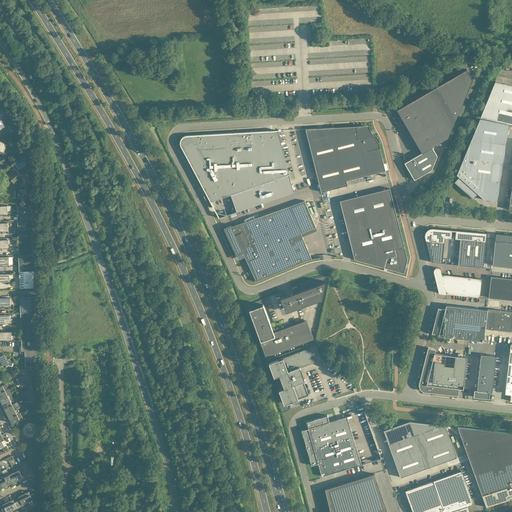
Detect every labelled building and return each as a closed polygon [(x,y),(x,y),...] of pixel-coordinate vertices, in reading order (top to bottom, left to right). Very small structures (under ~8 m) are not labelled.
[(417,144),(422,153),(432,147),(448,137),(469,88),(472,79),(466,69),(397,110),(407,127),(409,126),(419,142),(417,144)] [(511,85),(495,81),(480,117),(511,124),(511,85)] [(497,201),(509,124),(480,118),(457,174),(459,177),(454,182),(469,195),(473,198),(476,195),(477,193),(485,200),(497,201)] [(346,180),(385,170),(382,158),(381,158),(377,144),(377,142),(370,132),(369,130),(368,129),(367,127),(335,129),(335,127),(306,129),(321,192),(348,185),(346,180)] [(180,141),(180,143),(180,144),(181,146),(202,186),(203,186),(202,186),(203,185),(204,187),(203,187),(204,190),(205,189),(206,191),(205,191),(205,192),(211,202),(211,201),(213,201),(230,195),(231,194),(237,211),(293,192),(292,185),(290,180),(289,174),(278,130),(272,131),(270,131),(268,131),(187,135),(185,136),(182,137),(180,141)] [(432,147),(422,153),(405,163),(414,180),(431,170),(437,156),(432,147)] [(19,190),(15,190),(16,197),(19,197),(19,198),(26,198),(26,189),(25,189),(25,185),(21,185),(21,184),(24,181),(16,170),(8,176),(14,183),(17,180),(19,182),(19,190)] [(350,184),(365,180),(364,176),(349,180),(350,184)] [(405,257),(397,223),(398,223),(391,194),(376,198),(374,192),(340,201),(354,259),(376,265),(376,264),(402,271),(405,260),(406,259),(406,258),(405,257)] [(256,281),(301,262),(312,259),(301,233),(316,227),(305,201),(289,206),(231,226),(231,225),(231,224),(224,228),(237,256),(244,253),(247,259),(246,259),(256,281)] [(17,205),(18,220),(32,220),(32,207),(17,205)] [(18,220),(18,237),(33,237),(32,220),(18,220)] [(0,230),(5,230),(5,231),(8,231),(8,222),(1,223),(0,222),(0,230)] [(425,236),(425,237),(431,262),(483,268),(486,233),(456,230),(455,238),(460,239),(458,265),(444,263),(446,237),(451,238),(452,230),(433,228),(432,228),(431,228),(430,228),(430,229),(429,229),(428,229),(427,230),(427,231),(426,231),(426,232),(425,232),(425,233),(425,234),(425,235),(425,236)] [(492,265),(511,267),(511,235),(496,234),(492,265)] [(18,237),(19,254),(34,254),(33,237),(18,237)] [(0,247),(5,247),(5,248),(9,248),(8,239),(0,239),(0,247)] [(19,254),(19,271),(34,271),(34,254),(19,254)] [(0,264),(6,264),(6,265),(9,265),(9,256),(0,256),(0,264)] [(434,271),(435,275),(439,293),(480,297),(482,279),(442,274),(441,270),(440,271),(440,269),(439,269),(439,268),(438,268),(437,268),(436,268),(435,268),(435,269),(434,269),(434,270),(434,271)] [(34,271),(19,271),(20,288),(34,288),(34,271)] [(0,281),(6,281),(6,282),(10,282),(9,273),(0,273),(0,281)] [(511,278),(491,276),(488,297),(511,300),(511,278)] [(298,307),(322,299),(326,281),(280,298),(286,312),(296,308),(298,307)] [(0,305),(7,305),(7,306),(10,306),(10,297),(0,297),(0,305)] [(20,297),(20,312),(35,312),(35,297),(20,297)] [(273,332),(273,331),(275,330),(274,327),(273,325),(271,326),(263,304),(262,305),(250,309),(249,309),(251,313),(249,314),(250,317),(252,317),(259,337),(266,357),(314,339),(307,320),(290,326),(293,333),(275,339),(273,332)] [(438,308),(432,333),(439,334),(438,336),(483,341),(487,310),(446,305),(445,309),(438,308)] [(485,328),(511,331),(511,311),(488,309),(485,328)] [(20,312),(21,329),(36,329),(35,312),(20,312)] [(7,322),(8,323),(11,323),(11,314),(0,314),(0,322),(4,322),(7,322)] [(286,327),(273,332),(275,339),(293,333),(290,326),(286,327)] [(22,351),(25,351),(37,350),(36,329),(21,329),(22,351)] [(0,339),(8,339),(8,340),(11,340),(11,331),(0,331),(0,339)] [(286,403),(308,395),(303,381),(305,381),(300,367),(317,361),(312,347),(270,362),(269,363),(274,377),(276,376),(280,389),(279,390),(284,404),(286,403)] [(429,390),(431,392),(458,395),(458,388),(463,389),(467,357),(434,353),(435,349),(428,348),(419,383),(419,384),(419,385),(419,386),(420,387),(420,388),(421,389),(422,390),(423,390),(423,391),(424,391),(426,390),(429,390)] [(37,350),(25,351),(25,366),(37,366),(37,350)] [(0,366),(5,364),(6,367),(8,366),(12,367),(15,361),(11,360),(9,357),(6,359),(4,354),(0,355),(0,366)] [(492,392),(496,356),(481,354),(477,390),(474,390),(473,397),(489,399),(490,392),(492,392)] [(18,383),(19,383),(24,380),(22,375),(16,378),(18,383)] [(3,385),(0,386),(0,392),(5,390),(10,388),(10,387),(7,382),(3,385)] [(5,390),(0,392),(0,398),(10,393),(9,390),(11,389),(10,388),(5,390)] [(10,393),(0,398),(2,403),(13,398),(10,393)] [(13,398),(2,403),(5,408),(15,403),(13,398)] [(15,403),(5,408),(7,413),(17,408),(15,403)] [(7,413),(9,418),(19,413),(17,408),(7,413)] [(19,413),(9,418),(12,422),(11,423),(22,418),(19,413)] [(327,415),(306,421),(308,428),(301,430),(311,465),(316,464),(316,465),(318,464),(319,468),(322,476),(361,464),(347,416),(334,420),(330,421),(330,419),(329,419),(327,415)] [(445,425),(419,422),(409,421),(411,426),(390,433),(390,434),(391,433),(393,441),(389,443),(388,442),(400,477),(457,457),(445,425)] [(511,432),(458,427),(486,507),(509,500),(508,498),(511,497),(511,432)] [(0,447),(0,454),(5,452),(5,451),(9,449),(9,448),(9,449),(6,444),(0,447)] [(17,468),(13,470),(14,472),(18,479),(22,477),(23,478),(23,477),(22,476),(25,475),(20,465),(17,467),(17,468)] [(8,471),(3,474),(8,484),(13,482),(9,474),(8,471)] [(412,511),(468,511),(467,506),(473,504),(461,471),(405,490),(412,511)] [(14,472),(9,474),(13,482),(18,479),(14,472)] [(323,511),(384,511),(387,511),(374,474),(325,489),(330,509),(323,511)] [(29,491),(24,494),(29,504),(29,505),(34,502),(34,501),(36,500),(36,498),(36,491),(30,494),(29,491)] [(20,499),(17,500),(18,502),(21,508),(21,509),(29,505),(29,504),(24,494),(18,496),(20,499)] [(13,499),(8,501),(13,511),(15,511),(21,509),(21,508),(18,502),(17,500),(15,502),(13,499)] [(13,511),(8,501),(3,504),(4,507),(1,508),(2,509),(2,510),(3,511),(13,511)]
